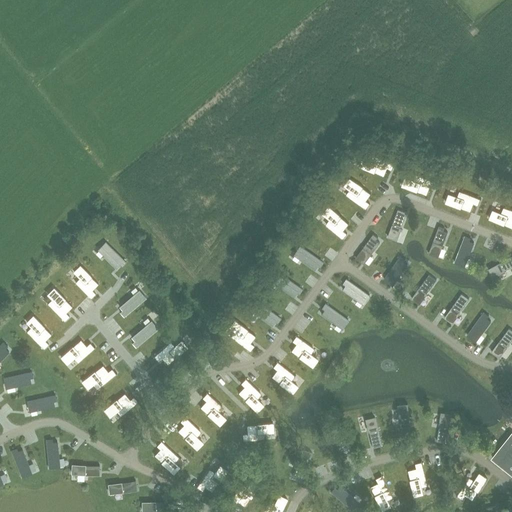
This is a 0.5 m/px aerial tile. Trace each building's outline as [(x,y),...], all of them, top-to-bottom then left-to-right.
[(381,145),(389,158),(397,152),(389,140),(381,145)] [(363,157),(360,165),(384,175),(387,167),(392,169),(394,162),(373,154),(370,160),(363,157)] [(429,159),(426,164),(445,173),(448,168),(429,159)] [(405,176),(402,185),(427,194),(430,186),(434,188),(437,181),(419,174),(416,181),(405,176)] [(350,178),(344,185),(351,189),(347,195),(366,209),(370,203),(366,200),(371,193),(350,178)] [(449,193),(446,202),(470,211),(473,203),(478,205),(480,198),(462,191),(460,197),(449,193)] [(502,202),(504,196),(492,191),(489,196),(502,202)] [(328,207),(323,214),(332,221),(328,226),(343,239),(347,233),(343,230),(349,223),(328,207)] [(493,209),(489,218),(511,227),(511,210),(506,208),(504,214),(493,209)] [(399,209),(388,236),(397,240),(402,228),(401,228),(407,212),(399,209)] [(475,209),(472,217),(481,221),(485,213),(475,209)] [(102,220),(93,231),(99,236),(104,229),(102,228),(106,223),(102,220)] [(311,228),(329,239),(333,234),(314,222),(311,228)] [(420,227),(422,233),(429,229),(426,224),(420,227)] [(439,225),(429,253),(430,252),(438,255),(442,244),(443,245),(448,232),(443,230),(444,227),(439,225)] [(373,233),(356,257),(357,256),(364,261),(370,252),(371,253),(380,242),(376,239),(378,236),(373,233)] [(465,235),(455,262),(463,265),(467,255),(469,255),(474,242),(469,240),(471,237),(465,235)] [(106,242),(99,248),(104,253),(103,254),(105,256),(106,255),(107,256),(106,257),(116,267),(120,264),(122,266),(126,262),(106,242)] [(300,245),(294,253),(300,257),(299,258),(302,259),(302,258),(304,259),(303,260),(315,269),(317,265),(320,266),(323,261),(300,245)] [(291,259),(302,270),(306,266),(295,254),(291,259)] [(69,255),(51,274),(59,281),(76,262),(69,255)] [(400,255),(384,278),(392,284),(396,278),(397,279),(398,277),(397,276),(398,275),(399,275),(408,264),(404,261),(405,258),(400,255)] [(511,266),(511,255),(489,268),(493,277),(504,271),(504,270),(511,266)] [(80,265),(74,271),(80,277),(82,280),(78,284),(77,283),(77,284),(91,299),(92,298),(91,297),(96,293),(92,289),(98,284),(92,277),(92,276),(91,276),(80,265)] [(120,283),(130,292),(145,276),(135,267),(120,283)] [(279,272),(274,280),(279,284),(281,286),(281,285),(283,286),(282,287),(294,295),(296,291),(299,293),(302,288),(279,272)] [(429,274),(412,297),(419,303),(427,293),(436,279),(429,274)] [(345,284),(343,288),(354,297),(355,295),(357,296),(356,297),(358,299),(359,298),(364,302),(370,294),(346,278),(343,283),(345,284)] [(339,302),(343,296),(326,285),(322,290),(339,302)] [(48,303),(47,303),(65,321),(66,321),(65,320),(69,316),(66,312),(72,306),(65,299),(66,299),(66,298),(65,299),(54,287),(47,294),(52,298),(53,299),(49,303),(48,303)] [(130,297),(119,306),(122,310),(120,312),(124,316),(146,298),(140,291),(134,295),(134,294),(132,296),(132,297),(131,298),(130,297)] [(428,315),(438,293),(434,291),(423,313),(428,315)] [(452,322),(460,312),(459,312),(469,298),(462,293),(445,317),(452,322)] [(163,298),(158,302),(164,309),(169,304),(163,298)] [(258,301),(252,308),(258,312),(257,313),(259,315),(260,314),(261,315),(260,316),(272,324),(275,321),(277,322),(281,318),(258,301)] [(324,309),(321,313),(333,321),(334,320),(335,321),(334,322),(337,323),(343,327),(348,319),(325,302),(321,307),(324,309)] [(484,311),(467,334),(475,340),(481,331),(483,332),(491,320),(487,317),(489,315),(484,311)] [(324,331),(327,325),(306,313),(303,319),(324,331)] [(27,330),(26,331),(44,349),(45,349),(44,348),(48,344),(45,340),(51,334),(45,327),(45,326),(44,327),(33,315),(26,321),(31,326),(32,327),(28,331),(27,330)] [(235,319),(229,326),(235,331),(231,336),(249,351),(254,345),(250,342),(256,335),(235,319)] [(9,339),(22,326),(16,320),(3,333),(9,339)] [(142,327),(131,336),(134,340),(132,342),(136,347),(158,328),(152,321),(147,326),(146,325),(144,327),(143,328),(142,327)] [(315,346),(320,341),(303,326),(298,332),(315,346)] [(511,329),(509,327),(492,351),(499,356),(507,346),(511,338),(511,329)] [(48,339),(55,344),(59,339),(52,334),(48,339)] [(296,343),(291,350),(312,366),(317,359),(308,351),(312,346),(296,335),(292,340),(296,343)] [(73,346),(61,357),(67,363),(73,357),(76,355),(80,360),(79,360),(80,361),(95,347),(95,346),(94,347),(90,342),(86,345),(81,339),(73,345),(72,345),(73,346)] [(169,342),(153,356),(153,357),(154,356),(158,361),(162,357),(168,364),(175,357),(175,358),(176,357),(175,357),(187,346),(181,339),(175,345),(172,348),(168,343),(169,342)] [(240,361),(243,356),(233,349),(229,355),(240,361)] [(509,366),(511,362),(511,351),(503,360),(509,366)] [(42,369),(50,377),(60,365),(52,358),(42,369)] [(276,369),(271,376),(292,392),(298,385),(288,378),(292,373),(277,361),(273,366),(276,369)] [(95,371),(82,381),(88,388),(93,384),(94,383),(97,388),(96,388),(97,389),(117,373),(117,372),(116,373),(112,368),(108,371),(103,364),(95,370),(94,370),(95,371)] [(31,372),(3,378),(5,387),(16,384),(17,386),(30,383),(29,378),(32,377),(31,372)] [(259,391),(245,377),(240,382),(244,386),(238,392),(257,410),(263,404),(254,396),(259,391)] [(123,387),(132,390),(134,384),(125,381),(123,387)] [(116,399),(104,409),(110,416),(116,410),(119,408),(123,413),(122,414),(123,414),(139,401),(138,400),(138,401),(134,396),(130,399),(124,392),(117,399),(117,398),(116,398),(116,399)] [(206,400),(200,407),(219,424),(225,418),(217,410),(221,405),(207,392),(202,397),(206,400)] [(54,395),(26,401),(28,410),(39,408),(40,409),(54,406),(53,401),(56,400),(54,395)] [(83,425),(96,410),(87,402),(74,417),(83,425)] [(259,409),(263,414),(270,407),(266,403),(259,409)] [(408,403),(398,404),(399,416),(400,416),(401,433),(410,432),(408,403)] [(389,419),(398,415),(394,406),(385,410),(389,419)] [(96,427),(105,415),(99,410),(90,423),(96,427)] [(440,424),(437,440),(446,442),(451,413),(441,411),(439,424),(440,424)] [(184,424),(178,430),(185,437),(184,438),(185,438),(197,449),(203,442),(197,436),(194,434),(198,429),(199,430),(184,415),(184,416),(185,416),(180,421),(184,424)] [(374,416),(365,418),(368,431),(372,447),(381,445),(374,416)] [(359,417),(352,420),(358,439),(365,437),(359,417)] [(247,433),(242,433),(243,440),(262,439),(261,432),(273,431),(273,422),(246,424),(247,433)] [(337,427),(328,432),(335,443),(344,457),(352,452),(337,427)] [(511,432),(493,457),(511,472),(511,432)] [(52,438),(46,439),(49,467),(58,466),(57,455),(59,455),(57,441),(52,441),(52,438)] [(160,449),(154,455),(161,461),(161,462),(162,462),(173,473),(179,466),(175,462),(174,461),(178,457),(179,457),(160,439),(160,440),(161,441),(156,445),(160,449)] [(17,448),(11,450),(22,476),(30,473),(26,462),(28,462),(22,449),(18,451),(17,448)] [(298,460),(292,476),(301,479),(312,452),(310,451),(303,448),(298,460)] [(416,467),(408,469),(414,495),(423,493),(421,485),(428,484),(422,461),(415,463),(416,467)] [(72,464),(72,473),(83,473),(83,474),(99,475),(100,465),(72,464)] [(208,470),(196,487),(196,488),(197,487),(202,490),(205,486),(212,491),(218,483),(218,484),(219,483),(218,483),(227,470),(220,465),(215,472),(213,475),(208,471),(209,470),(208,470)] [(467,479),(457,495),(463,499),(465,495),(472,499),(487,477),(479,472),(473,482),(467,479)] [(377,482),(370,486),(382,509),(390,505),(386,499),(392,495),(382,475),(375,478),(377,482)] [(92,484),(104,491),(107,486),(95,479),(92,484)] [(241,484),(228,502),(229,502),(230,501),(235,505),(238,501),(245,506),(250,498),(251,498),(251,497),(260,484),(253,479),(248,486),(246,489),(241,486),(241,485),(241,484)] [(136,481),(109,484),(110,493),(121,491),(121,492),(137,491),(136,481)] [(321,497),(325,494),(318,485),(314,488),(321,497)] [(335,487),(331,491),(352,510),(358,503),(350,495),(351,494),(340,485),(337,489),(335,487)] [(263,511),(280,511),(287,498),(279,495),(275,502),(274,506),(268,503),(269,502),(268,502),(263,511)] [(111,497),(102,500),(106,511),(115,508),(111,497)] [(143,502),(142,510),(154,510),(154,511),(170,511),(170,502),(143,502)]
